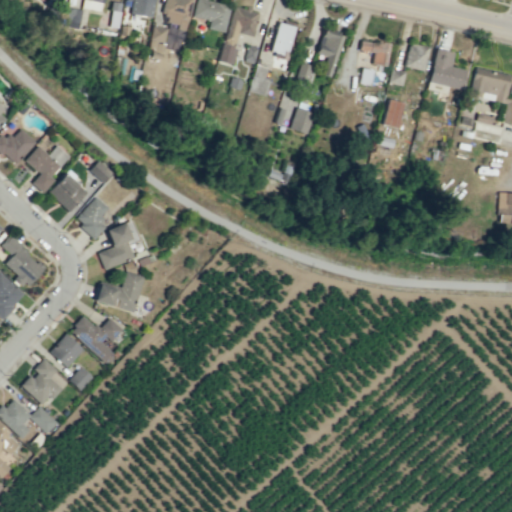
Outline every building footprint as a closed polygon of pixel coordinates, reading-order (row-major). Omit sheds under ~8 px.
[(101,0),(80,0),(80,8),(100,10),(101,0)] [(150,16),(152,0),(130,0),(129,13),(150,16)] [(184,31),(189,0),(161,0),(159,14),(165,15),(164,22),(175,24),(174,29),(184,31)] [(205,28),(222,32),(228,5),(205,0),(193,0),(190,16),(207,20),(205,28)] [(107,25),(116,26),(119,2),(110,2),(107,25)] [(230,64),(237,33),(251,36),(256,12),(230,6),(217,61),(230,64)] [(75,28),(80,10),(68,7),(63,25),(75,28)] [(283,57),(293,24),(276,19),(267,53),(283,57)] [(164,28),(151,26),(148,40),(161,42),(164,28)] [(328,76),(341,34),(321,28),(313,53),(324,56),(319,73),(328,76)] [(177,51),(180,37),(165,33),(161,47),(177,51)] [(384,66),(388,44),(358,39),(356,50),(371,53),(369,63),(384,66)] [(426,46),(407,42),(402,66),(422,70),(426,46)] [(241,61),(251,63),(255,47),(246,45),(241,61)] [(426,81),(460,89),(464,70),(449,66),(452,52),(434,47),(426,81)] [(309,65),(298,62),(294,81),(305,83),(309,65)] [(247,91),(263,95),(266,80),(262,79),(265,66),(253,64),(247,91)] [(511,96),(505,95),(508,74),(472,67),(466,96),(503,102),(500,121),(511,123),(511,96)] [(357,83),(368,84),(371,69),(359,68),(357,83)] [(386,82),(400,85),(403,71),(388,68),(386,82)] [(401,102),(386,99),(379,123),(394,127),(401,102)] [(310,112),(293,107),(287,128),(304,133),(310,112)] [(488,123),(490,116),(474,113),(472,120),(488,123)] [(0,153),(11,164),(32,141),(16,127),(4,139),(0,135),(0,153)] [(22,160),(37,173),(29,182),(40,193),(51,180),(48,176),(67,156),(54,144),(45,154),(35,145),(22,160)] [(110,172),(96,159),(86,169),(100,182),(110,172)] [(66,210),(83,192),(63,172),(45,192),(66,210)] [(511,192),(496,192),(495,223),(511,223),(511,192)] [(71,219),(91,238),(102,226),(95,220),(106,209),(93,196),(71,219)] [(101,269),(131,257),(125,243),(136,239),(128,219),(103,229),(110,246),(94,252),(101,269)] [(41,267),(7,235),(0,242),(0,247),(8,255),(1,263),(15,275),(11,279),(22,288),(41,267)] [(140,276),(122,271),(118,287),(96,281),(91,300),(130,311),(140,276)] [(0,318),(22,293),(0,274),(0,318)] [(106,317),(95,328),(80,314),(66,330),(104,365),(113,356),(101,345),(118,327),(106,317)] [(63,367),(80,349),(62,333),(46,351),(63,367)] [(59,388),(47,377),(53,370),(40,358),(30,368),(33,370),(18,386),(38,404),(45,395),(49,399),(59,388)] [(66,379),(77,390),(89,377),(78,366),(66,379)] [(54,422),(36,405),(28,414),(10,398),(3,407),(0,404),(0,421),(18,438),(26,429),(20,423),(25,417),(43,434),(54,422)] [(0,474),(8,467),(7,466),(14,459),(8,453),(17,443),(0,426),(0,474)]
